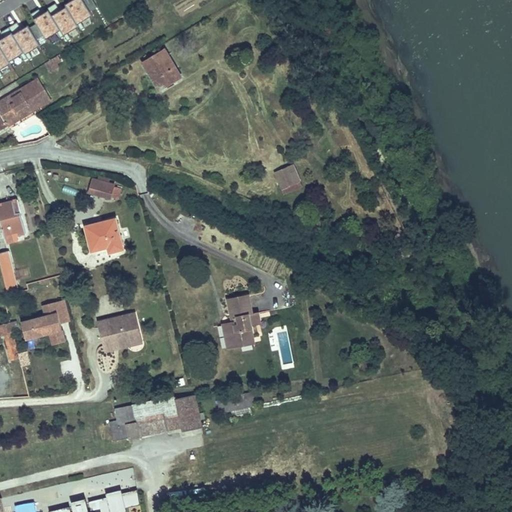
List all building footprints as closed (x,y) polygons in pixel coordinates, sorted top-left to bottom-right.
[(62,28),(64,32),(65,34),(79,25),(78,24),(93,14),(84,0),(71,0),(67,3),(69,5),(53,15),(49,8),(35,17),(47,37),(62,28)] [(0,69),(11,62),(10,60),(25,51),(26,53),(40,44),(28,25),(13,33),(12,32),(0,39),(0,69)] [(166,50),(144,63),(160,90),(182,77),(166,50)] [(45,61),(50,71),(62,65),(57,55),(45,61)] [(0,130),(0,131),(9,126),(6,120),(16,114),(20,119),(38,108),(36,105),(50,97),(44,86),(41,88),(36,80),(21,90),(22,92),(17,95),(16,93),(0,102),(0,110),(1,112),(0,112),(0,130)] [(36,105),(38,108),(52,100),(50,97),(36,105)] [(6,120),(9,126),(20,119),(16,114),(6,120)] [(293,161),(273,168),(282,193),(302,186),(293,161)] [(93,180),(90,193),(110,198),(113,185),(93,180)] [(118,198),(122,187),(115,185),(112,196),(118,198)] [(15,200),(0,204),(0,222),(6,244),(26,238),(15,200)] [(116,219),(85,228),(90,250),(112,245),(114,252),(123,249),(116,219)] [(0,253),(0,265),(8,296),(18,293),(8,252),(0,253)] [(247,294),(227,299),(231,318),(234,317),(235,322),(229,323),(223,324),(229,350),(255,343),(247,314),(251,313),(247,294)] [(65,342),(55,304),(43,307),(46,317),(22,324),(26,341),(51,334),(53,345),(65,342)] [(67,309),(58,311),(62,329),(70,327),(67,309)] [(98,322),(105,352),(114,349),(113,344),(140,338),(136,324),(132,325),(129,314),(98,322)] [(17,325),(11,326),(0,329),(0,338),(0,340),(6,339),(14,336),(19,335),(17,325)] [(223,325),(215,325),(214,334),(222,335),(223,325)] [(21,362),(19,356),(14,336),(6,339),(12,363),(21,362)] [(140,338),(113,344),(114,349),(141,343),(140,338)] [(246,408),(254,406),(252,393),(216,401),(219,414),(229,412),(246,408)] [(118,425),(117,421),(108,422),(113,441),(130,438),(130,439),(139,437),(138,436),(181,427),(182,433),(201,429),(195,396),(176,400),(175,399),(132,407),(135,422),(118,425)] [(115,410),(117,421),(118,425),(135,422),(132,407),(115,410)] [(248,414),(246,408),(229,412),(230,418),(248,414)] [(236,456),(254,452),(251,436),(233,441),(236,456)] [(224,459),(230,457),(227,444),(220,445),(224,459)] [(132,461),(84,470),(87,486),(135,477),(132,461)] [(32,487),(35,503),(58,499),(55,483),(32,487)] [(125,505),(139,502),(137,487),(123,490),(125,505)] [(107,490),(109,511),(125,511),(122,489),(107,490)]
